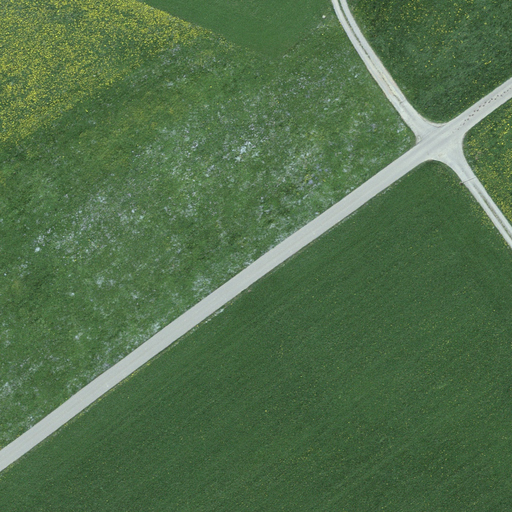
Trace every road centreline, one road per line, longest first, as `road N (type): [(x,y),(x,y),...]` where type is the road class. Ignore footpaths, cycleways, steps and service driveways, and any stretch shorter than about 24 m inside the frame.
road 1 (unclassified): [(511,85),(308,221),(0,448)]
road 2 (track): [(432,142),(358,44),(338,0)]
road 3 (track): [(432,142),(511,254)]
